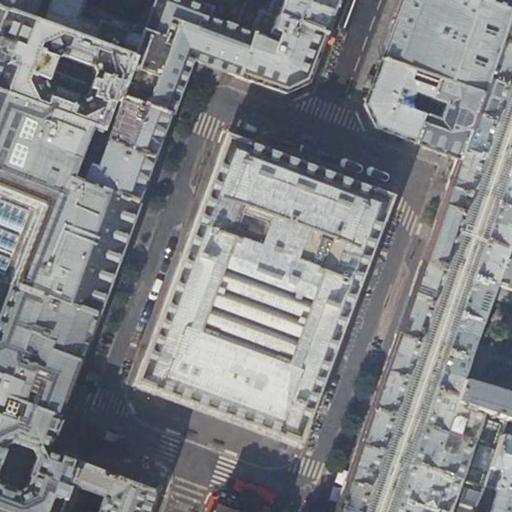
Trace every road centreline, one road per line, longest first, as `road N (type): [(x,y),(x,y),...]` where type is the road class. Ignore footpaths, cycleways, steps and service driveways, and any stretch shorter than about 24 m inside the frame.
road 1 (residential): [(317,134),(220,100),(207,104),(199,122),(97,408),(110,432),(192,460)]
road 2 (residential): [(192,460),(274,489),(313,469),(414,189),(396,166),(317,134)]
road 3 (residential): [(368,0),(317,134)]
